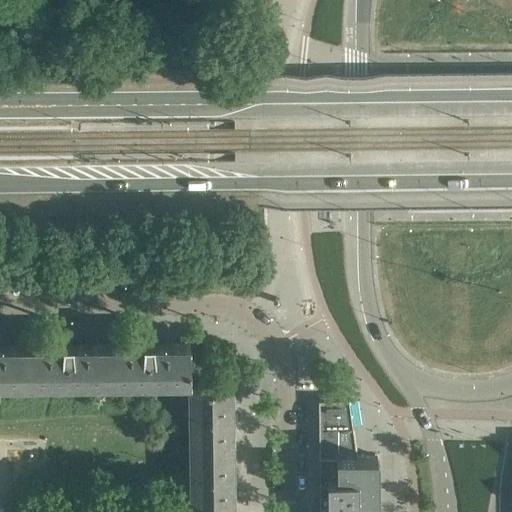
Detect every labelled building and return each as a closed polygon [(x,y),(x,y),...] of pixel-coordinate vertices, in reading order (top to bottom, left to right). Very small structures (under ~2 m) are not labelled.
[(265,121),(265,97),(245,98),(246,121),(265,121)] [(265,153),(265,130),(246,130),(246,153),(265,153)] [(266,184),(265,160),(246,160),(246,184),(266,184)] [(190,378),(189,342),(154,342),(154,339),(143,339),(143,342),(108,342),(108,379),(190,378)] [(108,379),(108,342),(72,343),(72,340),(62,340),(62,343),(26,343),(27,380),(108,379)] [(0,380),(27,380),(26,343),(0,343),(0,380)] [(233,446),(233,413),(232,387),(188,387),(189,447),(233,446)] [(377,511),(377,455),(356,455),(349,399),(318,399),(319,484),(328,485),(328,493),(319,495),(319,511),(377,511)] [(234,506),(233,472),(233,446),(189,447),(190,507),(234,506)]
